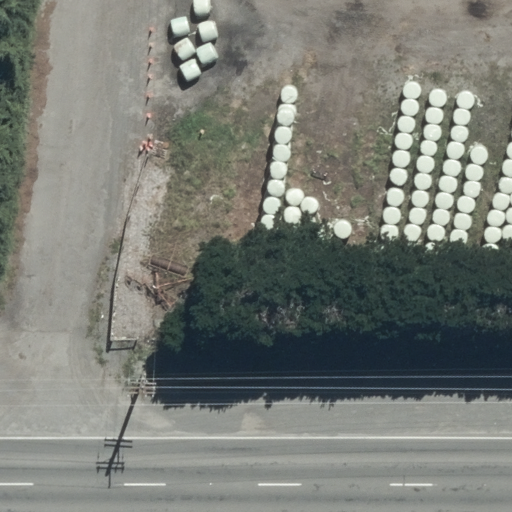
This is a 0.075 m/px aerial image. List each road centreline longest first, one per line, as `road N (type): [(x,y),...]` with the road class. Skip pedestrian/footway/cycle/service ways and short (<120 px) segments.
road 1 (secondary): [(511,486),(0,484)]
road 2 (track): [(59,484),(77,0)]
